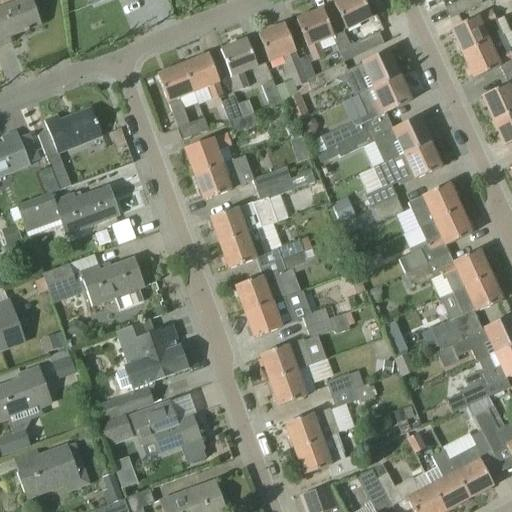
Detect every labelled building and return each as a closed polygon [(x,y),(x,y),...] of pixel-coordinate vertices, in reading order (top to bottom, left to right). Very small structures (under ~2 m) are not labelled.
[(26,34),(29,33),(28,30),(40,26),(30,0),(22,0),(0,8),(0,46),(11,43),(9,37),(25,31),(26,34)] [(346,30),(371,18),(362,0),(342,0),(333,5),(346,30)] [(479,0),(462,0),(444,8),(449,19),(482,4),(479,0)] [(318,43),(333,37),(322,10),(295,21),(307,49),(308,48),(314,62),(324,58),(318,43)] [(495,21),(490,11),(450,29),(461,55),(509,33),(502,18),(495,21)] [(294,88),(306,84),(305,81),(315,78),(314,76),(306,57),(296,61),(293,53),(294,53),(283,25),(257,36),(268,63),(282,58),(294,88)] [(499,68),(503,76),(511,72),(511,31),(509,33),(461,55),(473,80),(499,68)] [(333,37),(343,62),(354,57),(349,46),(343,33),(333,37)] [(354,57),(365,52),(383,44),(378,33),(349,46),(354,57)] [(256,68),(245,41),(219,51),(230,78),(231,78),(237,92),(247,88),(241,74),(256,68)] [(357,96),(363,93),(398,77),(387,52),(360,64),(360,65),(346,72),(342,63),(314,76),(315,78),(305,81),(306,84),(309,92),(333,80),(353,86),(357,96)] [(182,66),(193,92),(206,87),(212,102),(223,97),(217,82),(218,82),(207,56),(182,66)] [(182,66),(156,76),(167,103),(177,129),(176,129),(181,141),(207,131),(203,120),(189,125),(179,98),(193,92),(182,66)] [(481,97),(492,122),(511,112),(511,96),(511,72),(503,76),(507,85),(481,97)] [(363,93),(369,106),(364,109),(369,120),(383,113),(383,114),(410,102),(398,77),(363,93)] [(261,86),(269,108),(281,104),(272,82),(261,86)] [(242,118),(234,98),(220,103),(228,123),(230,122),(242,118)] [(69,186),(57,155),(101,137),(90,109),(59,122),(57,116),(43,121),(48,132),(37,137),(58,190),(69,186)] [(511,143),(511,112),(492,122),(504,147),(511,143)] [(257,125),(253,115),(253,114),(242,118),(230,122),(235,134),(257,125)] [(387,162),(428,143),(430,140),(427,132),(423,131),(417,118),(376,137),(387,162)] [(333,147),(338,145),(366,132),(359,119),(332,132),(319,138),(325,150),(333,147)] [(333,147),(338,155),(339,158),(371,144),(366,132),(338,145),(333,147)] [(14,133),(1,138),(4,144),(0,145),(0,177),(27,167),(14,133)] [(184,150),(193,175),(220,165),(215,151),(231,146),(227,135),(211,141),(211,140),(184,150)] [(370,211),(396,199),(390,186),(397,183),(399,186),(414,179),(414,180),(440,168),(428,143),(387,162),(372,169),(381,189),(364,197),(370,211)] [(220,165),(193,175),(203,201),(230,192),(230,190),(245,185),(236,160),(220,165)] [(251,180),(255,192),(289,180),(285,168),(251,180)] [(255,192),(259,202),(236,210),(236,209),(209,218),(218,244),(261,229),(276,223),(267,199),(292,190),(289,180),(255,192)] [(419,211),(425,225),(459,209),(448,184),(422,196),(422,197),(407,204),(412,215),(419,211)] [(72,195),(53,202),(50,194),(16,207),(21,219),(55,207),(65,236),(118,217),(107,188),(73,200),(72,195)] [(402,212),(396,199),(370,211),(376,224),(402,212)] [(418,228),(429,251),(429,253),(444,246),(444,247),(471,235),(459,209),(425,225),(418,228)] [(138,225),(128,228),(125,219),(107,224),(114,245),(142,236),(138,225)] [(416,228),(377,243),(382,256),(421,241),(416,228)] [(270,256),(261,229),(218,244),(228,270),(270,256)] [(281,261),(303,252),(299,241),(276,249),(281,261)] [(398,260),(404,275),(426,265),(420,250),(398,260)] [(451,293),(489,275),(478,251),(452,263),(452,264),(438,270),(443,281),(445,280),(451,293)] [(281,261),(285,272),(307,264),(303,252),(281,261)] [(137,290),(144,288),(133,259),(100,272),(98,267),(80,273),(92,307),(115,299),(119,311),(142,302),(137,290)] [(43,278),(42,278),(47,291),(49,296),(76,286),(69,265),(42,275),(43,278)] [(433,279),(426,265),(404,275),(411,289),(433,279)] [(234,287),(243,313),(285,298),(276,272),(234,287)] [(357,273),(340,279),(347,299),(364,293),(357,273)] [(501,301),(489,275),(451,293),(462,316),(474,311),(475,313),(501,301)] [(285,298),(243,313),(253,339),(279,329),(296,323),(286,297),(285,298)] [(0,351),(23,343),(13,315),(8,302),(0,304),(0,351)] [(301,318),(305,329),(328,321),(324,309),(301,318)] [(305,329),(309,340),(332,331),(336,334),(349,330),(343,315),(328,321),(305,329)] [(478,362),(490,356),(511,345),(511,324),(508,317),(482,329),(483,331),(463,340),(458,330),(434,341),(439,352),(451,347),(456,358),(470,352),(475,363),(478,362)] [(434,341),(458,330),(454,319),(429,330),(434,341)] [(74,320),(66,334),(83,343),(90,329),(74,320)] [(132,394),(92,409),(98,425),(100,424),(122,416),(153,404),(148,391),(151,390),(153,385),(152,383),(175,375),(175,374),(187,370),(179,347),(176,348),(173,341),(176,341),(171,327),(153,334),(149,322),(115,334),(127,366),(122,367),(124,372),(115,375),(120,390),(129,387),(130,391),(131,391),(132,394)] [(55,335),(39,340),(44,354),(59,349),(55,335)] [(311,366),(302,340),(286,346),(259,356),(268,381),(306,368),(311,366)] [(511,345),(490,356),(478,362),(481,370),(463,379),(467,389),(458,392),(466,408),(489,398),(484,389),(511,376),(511,345)] [(68,357),(52,363),(59,381),(75,375),(68,357)] [(315,392),(306,368),(268,381),(278,408),(304,398),(304,396),(315,392)] [(20,381),(5,387),(0,388),(0,421),(50,403),(37,369),(18,376),(20,381)] [(325,382),(331,398),(353,389),(347,374),(325,382)] [(353,389),(331,398),(335,409),(357,401),(358,405),(373,399),(367,384),(353,390),(353,389)] [(203,450),(199,440),(191,416),(174,423),(173,419),(176,417),(176,416),(173,418),(168,403),(128,417),(139,448),(156,442),(160,454),(183,446),(190,463),(203,458),(201,451),(203,450)] [(284,424),(293,450),(336,435),(339,434),(329,408),(284,424)] [(511,459),(511,429),(509,425),(497,431),(487,411),(473,418),(481,433),(492,454),(506,447),(511,459)] [(130,438),(122,416),(100,424),(108,446),(130,438)] [(492,486),(488,479),(479,462),(483,460),(483,459),(492,454),(481,433),(470,438),(475,447),(448,462),(467,499),(492,486)] [(424,447),(417,434),(405,440),(413,454),(424,447)] [(303,476),(327,468),(331,479),(356,470),(352,457),(345,460),(336,435),(293,450),(303,476)] [(23,436),(0,443),(0,455),(27,446),(23,436)] [(25,500),(64,486),(79,481),(67,446),(36,457),(39,465),(16,474),(25,500)] [(467,499),(448,462),(443,453),(431,459),(443,480),(430,487),(444,511),(467,499)] [(382,511),(391,508),(376,480),(371,471),(355,476),(368,501),(362,505),(363,508),(354,511),(382,511)] [(412,511),(443,511),(444,511),(430,487),(418,493),(411,479),(394,488),(386,474),(376,480),(391,508),(406,499),(412,511)] [(327,511),(340,507),(329,486),(299,497),(304,511),(327,511)] [(203,500),(198,487),(158,502),(161,511),(225,511),(219,494),(203,500)] [(142,511),(141,508),(153,504),(148,491),(123,500),(127,511),(142,511)]
